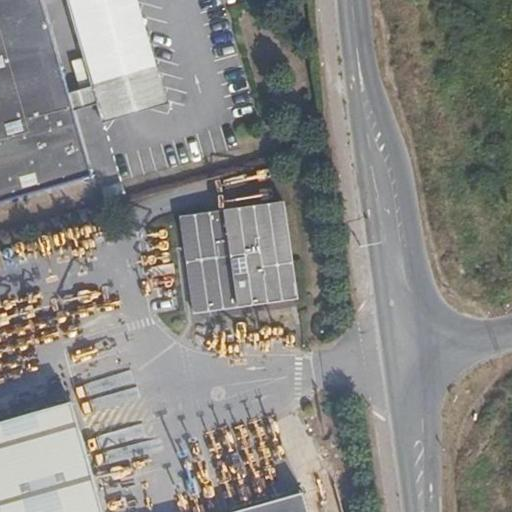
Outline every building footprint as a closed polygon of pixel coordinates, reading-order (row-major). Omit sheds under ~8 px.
[(0,0),(0,205),(90,180),(71,113),(94,106),(99,126),(165,108),(142,18),(137,0),(0,0)] [(283,201),(209,213),(210,219),(185,223),(190,257),(184,258),(191,314),(285,300),(282,278),(279,263),(293,260),(283,201)] [(210,219),(209,213),(177,217),(184,258),(190,257),(185,223),(210,219)] [(296,276),(293,260),(279,263),(282,278),(296,276)] [(43,385),(20,390),(25,415),(49,410),(43,385)] [(0,428),(0,511),(306,511),(302,497),(250,511),(100,511),(70,409),(0,428)]
